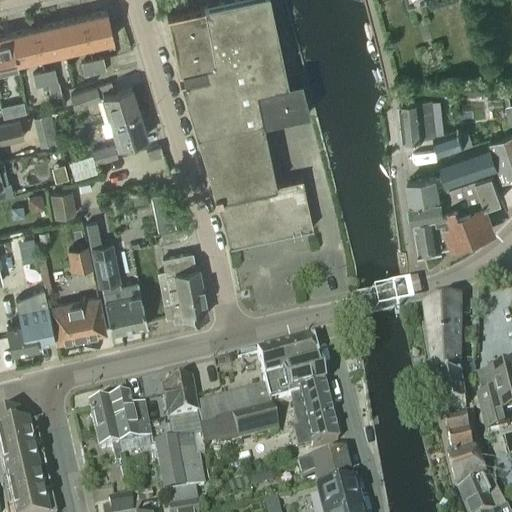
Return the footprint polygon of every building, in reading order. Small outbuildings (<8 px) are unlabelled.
[(238,0),(166,15),(177,71),(180,70),(182,78),(178,79),(214,192),(213,192),(214,198),(215,198),(229,246),(311,228),(301,179),(274,184),(261,122),(307,113),(300,81),(284,84),(264,0),(238,0)] [(403,0),(406,8),(424,3),(426,0),(403,0)] [(88,45),(113,39),(111,29),(107,11),(81,17),(88,45)] [(64,51),(88,45),(81,17),(57,22),(64,51)] [(40,56),(64,51),(57,22),(34,28),(40,56)] [(16,62),(40,56),(34,28),(10,34),(16,62)] [(16,62),(10,34),(0,35),(0,74),(17,71),(15,62),(16,62)] [(95,74),(106,71),(103,59),(92,61),(95,74)] [(84,76),(95,74),(92,61),(82,64),(84,76)] [(54,70),(44,72),(47,84),(57,82),(54,70)] [(44,72),(33,75),(36,87),(46,84),(47,84),(44,72)] [(58,82),(47,85),(50,97),(61,94),(58,82)] [(109,122),(139,113),(131,87),(101,97),(109,122)] [(74,107),(83,105),(99,100),(95,88),(71,95),(74,107)] [(403,141),(405,141),(432,137),(439,156),(463,148),(456,129),(436,136),(431,100),(400,104),(398,104),(403,141)] [(32,117),(39,147),(57,143),(49,113),(32,117)] [(116,146),(146,136),(139,113),(109,122),(116,146)] [(0,160),(0,142),(22,137),(18,120),(0,124),(0,160),(2,160),(0,160)] [(511,131),(507,134),(488,141),(489,142),(499,169),(503,179),(511,175),(511,131)] [(489,142),(440,160),(443,171),(454,168),(458,185),(499,169),(489,142)] [(96,163),(116,157),(112,144),(92,150),(96,163)] [(160,145),(145,149),(148,159),(162,155),(160,145)] [(7,182),(2,160),(0,160),(0,197),(13,195),(10,182),(7,182)] [(409,183),(408,183),(411,206),(461,198),(458,185),(454,168),(443,171),(444,176),(444,178),(409,183)] [(461,198),(411,206),(413,223),(435,220),(436,223),(437,231),(438,232),(441,231),(442,235),(447,235),(450,248),(494,230),(493,228),(495,227),(492,221),(495,220),(489,204),(502,200),(498,189),(506,186),(503,179),(499,169),(458,185),(461,198)] [(72,190),(50,194),(54,219),(76,215),(72,190)] [(167,192),(152,195),(154,207),(170,204),(167,192)] [(41,195),(27,198),(29,206),(37,211),(45,210),(41,195)] [(435,220),(413,223),(418,255),(450,248),(447,235),(442,235),(441,231),(438,232),(437,231),(436,223),(435,220)] [(85,224),(98,285),(119,280),(111,243),(101,245),(96,221),(85,224)] [(7,236),(10,262),(34,259),(30,233),(7,236)] [(72,272),(92,268),(88,246),(67,251),(72,272)] [(191,253),(162,259),(164,270),(157,271),(166,317),(181,314),(182,320),(207,315),(198,269),(194,269),(191,253)] [(118,281),(101,285),(110,332),(146,325),(138,283),(119,286),(118,281)] [(36,342),(54,338),(48,307),(47,307),(43,288),(14,300),(17,312),(19,323),(6,326),(11,351),(37,346),(36,342)] [(55,343),(105,333),(98,297),(48,307),(54,338),(55,343)] [(433,377),(461,374),(461,299),(423,307),(433,377)] [(255,353),(263,380),(317,366),(310,338),(255,353)] [(475,376),(476,365),(467,365),(466,376),(475,376)] [(297,398),(296,394),(322,387),(317,366),(263,380),(265,387),(268,402),(290,396),(291,399),(297,398)] [(487,432),(507,428),(503,414),(511,411),(511,366),(508,367),(476,375),(481,396),(478,397),(487,432)] [(440,412),(465,408),(460,377),(434,380),(440,412)] [(166,423),(196,416),(190,383),(160,389),(166,423)] [(265,387),(195,406),(201,426),(229,418),(229,417),(269,406),(268,402),(265,387)] [(311,450),(337,443),(322,387),(296,394),(297,398),(291,399),(301,439),(308,437),(311,450)] [(108,402),(119,446),(150,439),(144,406),(131,408),(128,397),(108,402)] [(121,453),(119,446),(108,402),(88,406),(99,451),(111,448),(115,465),(121,463),(119,457),(120,457),(120,453),(121,453)] [(236,443),(275,432),(269,406),(229,417),(229,418),(236,443)] [(54,511),(45,473),(35,425),(20,428),(17,416),(0,419),(0,491),(4,511),(54,511)] [(473,451),(467,417),(445,420),(452,456),(448,456),(456,488),(487,477),(474,450),(473,451)] [(163,494),(202,487),(197,457),(203,455),(200,438),(154,447),(163,494)] [(315,487),(349,478),(343,453),(309,462),(296,466),(297,472),(300,483),(313,480),(315,487)] [(457,490),(466,511),(494,511),(505,508),(489,478),(457,490)] [(353,511),(358,511),(351,486),(316,495),(320,511),(353,511)] [(150,494),(130,497),(131,506),(141,504),(151,503),(150,494)] [(110,511),(132,511),(131,507),(131,506),(130,497),(108,501),(110,511)]
